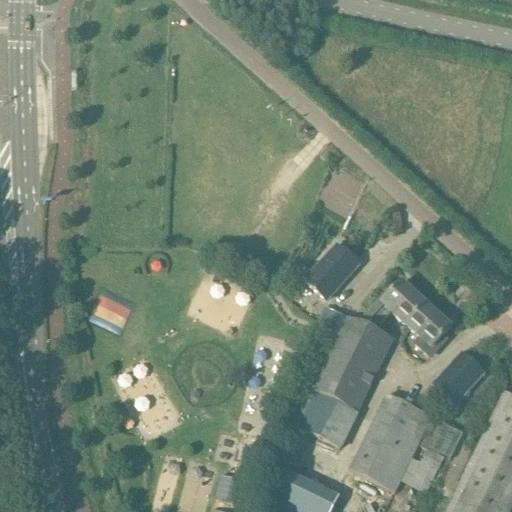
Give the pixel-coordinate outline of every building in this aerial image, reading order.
[(356,268),(335,250),(303,285),(324,304),(356,268)] [(367,315),(357,325),(375,333),(391,316),(406,329),(425,309),(400,286),(392,294),(389,291),(367,315)] [(97,306),(128,317),(131,310),(100,298),(97,306)] [(449,332),(425,309),(406,329),(415,338),(419,341),(413,347),(428,361),(445,343),(442,340),(449,332)] [(328,310),(320,325),(337,334),(291,429),(340,452),(393,342),(328,310)] [(481,377),(460,358),(432,389),(453,408),(481,377)] [(511,511),(511,510),(511,399),(505,396),(448,511),(511,511)] [(394,497),(426,433),(431,435),(437,424),(386,398),(348,474),(394,497)] [(462,436),(439,425),(427,450),(450,460),(462,436)] [(331,511),(337,499),(279,473),(263,510),(267,511),(331,511)]
